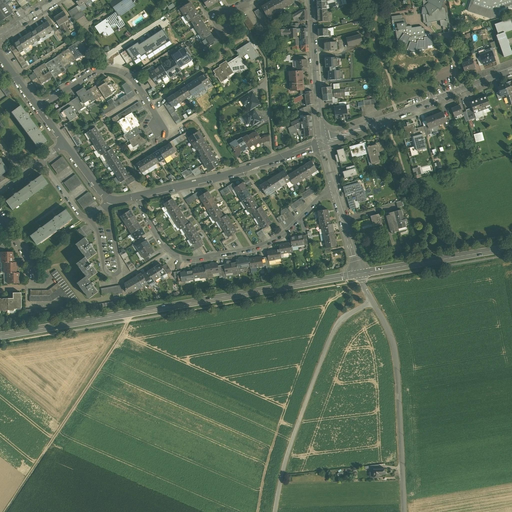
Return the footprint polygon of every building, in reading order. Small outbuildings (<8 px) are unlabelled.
[(5,6),(1,0),(0,0),(0,20),(10,14),(5,6)] [(116,0),(111,4),(116,11),(131,1),(131,0),(116,0)] [(274,0),(262,7),(268,17),(280,10),(274,0)] [(274,0),(280,10),(293,3),(293,2),(292,0),(274,0)] [(330,0),(326,2),(317,2),(317,10),(327,9),(347,4),(345,0),(330,0)] [(443,0),(422,0),(424,8),(422,8),(421,14),(424,15),(425,21),(423,21),(423,23),(425,23),(425,25),(427,25),(427,27),(432,26),(431,22),(440,21),(441,27),(442,26),(442,27),(446,27),(447,25),(447,23),(449,23),(448,19),(447,19),(445,13),(441,10),(444,1),(443,0)] [(511,0),(471,0),(469,10),(475,12),(475,13),(482,16),(482,14),(491,17),(511,9),(511,0)] [(190,3),(180,9),(184,16),(195,9),(190,3)] [(195,9),(184,16),(188,22),(190,21),(199,16),(195,9)] [(260,9),(254,12),(257,17),(262,14),(263,14),(260,9)] [(327,9),(317,10),(318,22),(327,21),(327,9)] [(299,16),(302,15),(302,21),(308,21),(307,10),(302,11),(298,13),(299,16)] [(64,12),(54,18),(61,28),(64,33),(64,34),(69,31),(64,23),(65,22),(65,21),(69,19),(64,12)] [(116,12),(106,20),(106,19),(105,19),(110,27),(114,24),(113,24),(116,22),(120,28),(119,28),(119,29),(125,25),(125,24),(116,12)] [(422,26),(412,28),(411,26),(405,27),(404,19),(402,19),(402,15),(391,17),(392,21),(394,21),(395,25),(397,25),(399,40),(397,43),(400,45),(402,41),(406,43),(406,45),(408,46),(405,53),(409,54),(411,50),(415,51),(415,52),(418,52),(419,48),(424,48),(424,49),(427,49),(428,44),(432,44),(432,42),(431,33),(425,34),(424,28),(422,28),(422,26)] [(199,16),(190,21),(194,27),(203,22),(199,16)] [(106,20),(95,27),(100,34),(103,32),(103,31),(105,30),(109,35),(108,36),(114,32),(110,27),(105,19),(105,20),(106,20)] [(495,25),(498,35),(496,36),(504,57),(511,54),(504,33),(511,30),(511,19),(510,20),(510,19),(495,25)] [(48,22),(42,26),(47,34),(53,30),(48,22)] [(203,22),(194,27),(198,34),(207,28),(203,22)] [(42,26),(36,29),(42,37),(47,34),(42,26)] [(207,28),(198,34),(203,40),(211,34),(207,28)] [(36,29),(31,33),(36,41),(42,37),(36,29)] [(163,29),(151,37),(158,48),(170,41),(163,29)] [(295,29),(289,30),(290,39),(292,39),(293,40),(295,40),(295,41),(298,41),(298,39),(297,38),(297,34),(298,33),(300,33),(301,29),(300,29),(295,29)] [(327,29),(318,29),(319,37),(328,36),(328,33),(327,29)] [(61,35),(58,30),(54,33),(59,41),(64,38),(61,35)] [(284,30),(277,30),(278,38),(277,38),(277,43),(285,42),(285,39),(284,30)] [(36,41),(31,33),(25,36),(31,45),(36,41)] [(211,34),(203,40),(201,41),(205,47),(205,48),(208,46),(215,41),(211,34)] [(360,35),(346,39),(348,46),(362,43),(360,35)] [(31,45),(25,36),(20,40),(25,48),(31,45)] [(151,37),(139,45),(145,54),(147,56),(158,48),(151,37)] [(25,48),(20,40),(14,43),(15,45),(17,49),(19,51),(19,52),(25,48)] [(80,40),(68,48),(75,59),(76,60),(87,52),(80,40)] [(337,42),(324,43),(324,51),(329,50),(329,51),(335,51),(335,50),(337,50),(337,42)] [(139,45),(138,43),(126,50),(128,53),(129,55),(131,58),(133,60),(134,62),(145,54),(139,45)] [(259,57),(250,43),(236,51),(239,56),(240,57),(248,52),(253,61),(259,57)] [(69,49),(57,56),(57,57),(63,66),(75,59),(69,49)] [(184,49),(172,56),(173,59),(180,68),(191,60),(184,49)] [(489,49),(485,50),(489,63),(495,61),(492,52),(490,52),(489,49)] [(489,63),(485,50),(478,52),(483,65),(489,63)] [(239,56),(228,64),(234,73),(241,69),(243,72),(247,69),(240,57),(239,56)] [(57,57),(51,61),(51,62),(49,63),(48,62),(45,64),(52,75),(54,78),(58,75),(57,74),(60,71),(61,73),(66,70),(63,66),(57,57)] [(336,71),(336,67),(337,67),(337,58),(325,58),(325,62),(325,66),(325,68),(330,67),(330,71),(328,71),(328,73),(328,77),(329,81),(341,80),(340,71),(336,71)] [(173,59),(169,61),(167,61),(165,64),(162,66),(168,75),(169,78),(181,70),(180,68),(173,59)] [(465,72),(475,68),(472,60),(472,59),(468,60),(469,61),(462,64),(465,72)] [(189,67),(194,64),(191,60),(180,68),(181,70),(188,65),(189,67)] [(307,60),(296,60),(297,69),(305,68),(308,68),(307,60)] [(228,64),(226,61),(221,65),(221,66),(220,67),(227,78),(234,73),(228,64)] [(45,64),(45,63),(33,70),(37,77),(39,80),(40,82),(40,83),(52,75),(45,64)] [(161,66),(150,73),(152,78),(154,80),(156,83),(157,85),(163,81),(162,79),(168,75),(162,66),(161,66)] [(227,78),(220,67),(213,71),(221,83),(228,79),(227,78)] [(297,72),(289,72),(290,82),(302,81),(303,81),(302,72),(302,71),(297,72)] [(210,83),(211,83),(205,74),(199,79),(204,87),(207,85),(206,84),(209,82),(210,83)] [(97,85),(103,95),(105,99),(113,94),(112,93),(116,91),(107,78),(97,85)] [(205,88),(204,87),(199,79),(192,83),(199,92),(205,88)] [(11,94),(1,80),(0,80),(0,87),(7,97),(11,94)] [(302,81),(290,82),(290,87),(292,87),(292,91),(300,90),(303,90),(303,88),(303,84),(302,84),(302,81)] [(125,92),(127,95),(128,94),(131,92),(132,91),(130,86),(126,83),(122,85),(125,91),(125,92)] [(199,92),(192,83),(186,87),(192,95),(192,96),(199,92)] [(504,84),(499,85),(500,87),(497,88),(500,97),(505,95),(508,94),(504,84)] [(103,95),(97,85),(89,90),(95,100),(103,95)] [(192,95),(186,87),(184,88),(182,88),(181,89),(181,90),(180,91),(185,99),(192,95)] [(76,93),(79,96),(85,106),(95,100),(89,90),(86,91),(84,88),(76,93)] [(185,99),(180,91),(174,95),(179,103),(185,99)] [(247,104),(251,111),(254,109),(260,105),(252,93),(240,100),(244,106),(247,104)] [(340,93),(323,95),(323,101),(326,101),(332,100),(332,97),(341,96),(340,93)] [(174,95),(167,99),(169,102),(170,104),(172,107),(173,108),(179,103),(174,95)] [(306,96),(305,96),(307,107),(311,107),(311,105),(313,105),(312,95),(306,96)] [(85,106),(79,96),(71,101),(77,111),(85,106)] [(480,98),(470,102),(472,108),(474,113),(490,107),(486,97),(481,99),(480,98)] [(71,101),(56,111),(62,121),(67,118),(70,122),(77,117),(75,113),(77,111),(71,101)] [(339,106),(334,106),(334,107),(335,116),(339,115),(340,118),(343,117),(342,115),(347,114),(346,105),(339,106)] [(24,130),(33,123),(20,106),(10,113),(24,130)] [(459,106),(451,109),(454,117),(455,119),(459,118),(458,115),(462,114),(463,114),(462,113),(459,106)] [(474,113),(472,108),(466,110),(466,112),(469,121),(472,120),(476,119),(474,113)] [(261,121),(254,109),(242,116),(245,121),(250,122),(252,126),(261,121)] [(443,112),(434,116),(437,124),(438,124),(446,121),(445,118),(443,112)] [(120,120),(119,120),(124,128),(137,120),(136,119),(136,118),(135,118),(132,113),(130,114),(127,115),(125,117),(122,118),(120,120)] [(434,116),(425,119),(427,125),(429,129),(438,125),(438,124),(437,124),(434,116)] [(137,120),(124,128),(127,133),(137,127),(140,125),(138,123),(138,121),(137,120)] [(77,135),(69,122),(64,125),(71,138),(77,135)] [(37,148),(46,141),(33,123),(24,130),(37,148)] [(99,133),(95,126),(93,124),(86,129),(88,132),(87,133),(91,139),(99,133)] [(422,134),(420,135),(419,132),(418,132),(415,133),(414,129),(413,125),(407,126),(404,127),(407,139),(411,138),(413,137),(417,151),(426,149),(423,137),(426,136),(425,132),(422,133),(422,134)] [(127,133),(125,134),(127,138),(127,139),(128,141),(129,141),(142,133),(141,131),(139,130),(137,127),(127,133)] [(313,136),(313,128),(304,128),(302,129),(299,130),(301,133),(304,131),(305,137),(313,136)] [(199,132),(188,138),(192,144),(203,138),(199,132)] [(257,132),(254,134),(253,133),(248,136),(253,145),(256,143),(258,144),(262,142),(262,141),(260,138),(257,132)] [(482,132),(474,134),(476,142),(484,140),(482,132)] [(99,133),(91,139),(94,144),(103,139),(99,133)] [(148,142),(142,133),(129,141),(133,148),(138,145),(140,147),(148,142)] [(77,135),(71,138),(77,147),(82,144),(77,135)] [(253,145),(248,136),(247,135),(242,139),(248,148),(249,149),(254,146),(253,145)] [(413,137),(411,138),(414,147),(410,148),(412,156),(418,155),(417,151),(413,137)] [(203,138),(192,144),(196,151),(198,150),(207,144),(203,138)] [(242,139),(241,138),(236,141),(243,151),(243,152),(248,148),(242,139)] [(103,139),(94,144),(98,150),(106,144),(103,139)] [(236,141),(236,140),(236,141),(234,142),(233,142),(230,144),(235,151),(237,154),(238,154),(243,151),(236,141)] [(383,141),(376,143),(376,145),(377,145),(377,146),(378,146),(379,150),(385,148),(383,141)] [(365,142),(349,147),(352,156),(368,152),(367,147),(365,142)] [(173,147),(171,143),(170,144),(165,147),(170,156),(176,152),(173,147)] [(106,144),(98,150),(101,155),(103,154),(110,150),(106,144)] [(207,144),(198,150),(202,156),(211,151),(207,144)] [(376,145),(370,146),(368,146),(368,147),(367,147),(368,152),(371,164),(377,162),(377,160),(381,159),(377,146),(377,145),(376,145)] [(170,156),(165,147),(159,150),(165,159),(170,156)] [(110,150),(103,154),(107,160),(115,154),(112,149),(110,150)] [(347,161),(343,149),(337,151),(338,155),(335,155),(337,163),(340,162),(340,163),(347,161)] [(165,159),(159,150),(154,154),(159,162),(165,159)] [(202,156),(200,157),(204,163),(214,157),(211,151),(202,156)] [(115,154),(107,160),(110,165),(119,160),(115,154)] [(159,162),(154,154),(148,157),(153,166),(159,162)] [(153,166),(148,157),(142,161),(148,169),(153,166)] [(214,157),(204,163),(209,170),(214,167),(215,168),(220,165),(214,157)] [(60,159),(51,165),(57,174),(68,166),(65,161),(63,163),(60,159)] [(119,160),(110,165),(114,171),(122,166),(119,160)] [(148,169),(142,161),(136,164),(142,173),(148,169)] [(317,171),(311,161),(305,165),(311,174),(317,171)] [(311,174),(305,165),(299,168),(305,178),(311,174)] [(122,166),(114,171),(117,177),(126,171),(122,166)] [(345,178),(357,175),(355,168),(354,166),(346,168),(347,171),(343,172),(345,178)] [(190,168),(181,173),(184,178),(193,173),(192,171),(190,168)] [(198,168),(192,171),(193,173),(195,176),(201,173),(198,168)] [(305,178),(299,168),(293,172),(300,182),(305,178)] [(126,171),(117,177),(121,182),(124,180),(127,179),(129,177),(126,171)] [(294,185),(288,176),(284,171),(280,173),(286,184),(289,188),(294,185)] [(300,182),(293,172),(288,176),(294,185),(300,182)] [(286,184),(280,173),(275,176),(282,186),(286,184)] [(40,175),(31,181),(29,183),(22,188),(29,198),(47,184),(40,175)] [(75,175),(64,183),(70,192),(82,183),(75,175)] [(282,186),(275,176),(268,181),(274,191),(278,189),(277,188),(281,186),(281,187),(282,186)] [(274,191),(268,181),(260,186),(266,196),(270,194),(270,193),(274,191)] [(236,187),(234,188),(234,189),(238,195),(247,189),(243,183),(236,187)] [(359,183),(344,188),(346,194),(348,193),(350,200),(348,201),(349,204),(354,202),(354,199),(357,198),(358,202),(365,200),(363,194),(363,193),(361,193),(360,191),(361,190),(359,183)] [(22,188),(15,193),(13,195),(5,201),(12,210),(29,198),(22,188)] [(247,189),(238,195),(240,198),(241,197),(243,201),(251,196),(247,189)] [(212,198),(208,191),(203,194),(200,196),(199,197),(200,197),(201,199),(202,199),(204,203),(212,198)] [(95,201),(88,192),(77,201),(83,209),(95,201)] [(243,201),(242,201),(244,204),(245,203),(247,207),(255,202),(251,196),(243,201)] [(204,203),(203,203),(205,206),(206,205),(208,209),(216,204),(212,198),(204,203)] [(164,204),(165,206),(162,208),(165,212),(168,211),(176,205),(172,199),(166,203),(164,204)] [(247,207),(246,207),(248,210),(249,210),(251,213),(254,212),(259,208),(255,202),(247,207)] [(208,209),(207,210),(211,216),(220,211),(216,204),(208,209)] [(176,205),(168,211),(170,213),(171,212),(173,216),(180,212),(176,205)] [(259,208),(254,212),(256,215),(255,216),(256,218),(257,217),(265,212),(261,207),(259,208)] [(66,210),(57,216),(55,217),(55,218),(48,223),(55,232),(73,219),(66,210)] [(125,214),(121,216),(122,219),(123,219),(124,222),(134,216),(130,210),(125,214)] [(328,210),(318,211),(319,219),(329,217),(328,210)] [(401,210),(394,212),(399,231),(407,229),(405,222),(406,221),(405,217),(404,218),(401,210)] [(220,211),(211,216),(213,219),(214,218),(216,222),(219,220),(224,217),(220,211)] [(173,216),(172,217),(174,220),(175,219),(177,223),(184,218),(180,212),(173,216)] [(265,212),(257,217),(259,220),(258,221),(260,223),(261,223),(268,218),(265,212)] [(394,212),(389,213),(389,215),(386,216),(391,231),(394,231),(394,233),(399,231),(394,212)] [(382,228),(379,214),(373,216),(373,217),(371,218),(373,223),(375,230),(382,228)] [(224,217),(219,220),(221,223),(220,224),(221,226),(222,226),(230,221),(226,215),(224,217)] [(134,216),(124,222),(126,225),(127,224),(129,227),(138,222),(134,216)] [(329,217),(319,219),(320,226),(322,226),(330,224),(329,217)] [(177,223),(176,223),(178,226),(179,225),(181,229),(183,227),(188,224),(184,218),(177,223)] [(268,218),(261,223),(263,226),(262,227),(263,229),(264,228),(266,227),(269,225),(272,224),(268,218)] [(233,226),(230,221),(222,226),(224,229),(223,229),(225,232),(226,231),(233,226)] [(129,227),(128,228),(132,234),(141,228),(138,222),(129,227)] [(48,223),(41,228),(38,229),(39,230),(31,236),(37,245),(55,232),(48,223)] [(188,224),(183,227),(185,231),(186,233),(187,233),(195,228),(191,223),(188,224)] [(330,224),(322,226),(324,233),(334,232),(332,224),(330,224)] [(233,226),(226,231),(228,234),(227,235),(228,237),(229,237),(232,235),(234,234),(237,232),(233,226)] [(81,228),(76,231),(83,240),(85,238),(86,238),(87,237),(81,228)] [(141,228),(132,234),(135,239),(135,240),(139,238),(145,234),(141,228)] [(195,228),(187,233),(189,236),(188,237),(189,239),(198,234),(195,228)] [(334,232),(324,233),(325,241),(335,239),(334,232)] [(198,234),(189,239),(193,245),(194,244),(196,243),(199,241),(201,239),(198,234)] [(303,235),(290,237),(291,243),(292,247),(301,245),(301,244),(304,243),(304,244),(305,244),(303,235)] [(86,238),(85,238),(83,240),(77,244),(86,257),(88,260),(97,253),(92,247),(93,246),(91,244),(90,244),(86,238)] [(335,239),(325,241),(326,248),(330,248),(336,247),(335,239)] [(137,246),(136,246),(139,251),(149,245),(146,240),(142,243),(137,246)] [(291,243),(279,245),(279,249),(280,254),(293,252),(292,247),(291,243)] [(149,245),(139,251),(144,258),(144,259),(148,256),(154,253),(149,245)] [(279,249),(267,251),(268,257),(268,261),(269,261),(269,262),(270,262),(270,265),(276,264),(275,260),(281,259),(280,254),(279,249)] [(86,257),(77,263),(87,276),(89,279),(98,273),(93,266),(94,266),(92,263),(91,264),(88,260),(86,257)] [(249,257),(236,260),(236,262),(238,269),(250,267),(249,259),(249,257)] [(262,257),(249,259),(250,267),(251,268),(263,266),(263,264),(262,258),(262,257)] [(236,262),(224,265),(225,274),(226,274),(238,272),(238,269),(236,262)] [(217,263),(205,265),(205,267),(206,275),(219,272),(218,266),(217,263)] [(161,267),(160,264),(154,268),(159,276),(160,277),(163,276),(162,275),(165,273),(165,272),(163,269),(161,267)] [(205,267),(192,269),(193,270),(194,279),(204,277),(203,276),(206,275),(205,267)] [(154,268),(148,271),(153,280),(154,281),(156,280),(156,279),(159,276),(154,268)] [(180,272),(180,273),(181,282),(182,282),(182,281),(185,280),(185,281),(194,280),(194,279),(193,270),(180,272)] [(153,280),(148,271),(142,275),(147,283),(148,285),(151,283),(150,282),(153,280)] [(142,275),(141,273),(137,276),(142,285),(147,283),(142,275)] [(87,276),(78,283),(89,299),(98,292),(94,286),(95,285),(93,283),(92,283),(89,279),(87,276)] [(142,285),(137,276),(132,279),(138,288),(142,285)] [(132,279),(125,283),(126,292),(132,291),(133,292),(138,289),(138,288),(132,279)] [(61,287),(59,289),(56,291),(54,293),(50,296),(45,296),(42,296),(39,296),(36,296),(33,296),(30,296),(29,296),(29,302),(50,301),(53,300),(60,296),(65,303),(58,309),(25,309),(25,315),(60,315),(66,310),(66,309),(68,307),(69,308),(73,304),(72,301),(70,299),(68,297),(67,294),(65,292),(63,290),(61,287)] [(20,293),(12,293),(12,298),(7,298),(7,309),(16,309),(16,308),(21,308),(20,293)] [(379,469),(374,469),(374,478),(383,477),(383,474),(385,474),(385,469),(379,469)]
